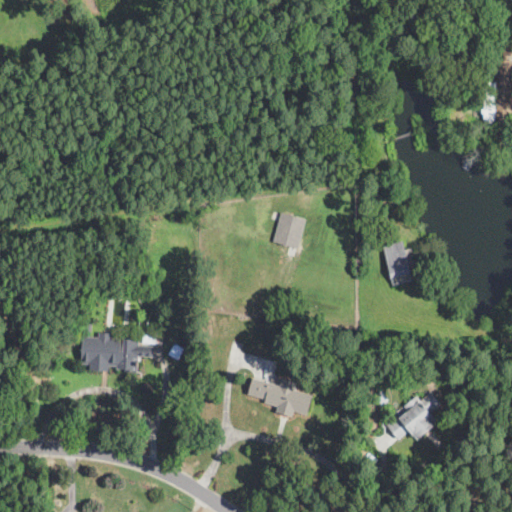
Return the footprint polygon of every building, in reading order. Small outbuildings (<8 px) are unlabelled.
[(511,127),(492,127),(492,120),(484,120),(485,82),(493,82),(494,60),(511,60),(511,127)] [(298,245),(297,248),(274,241),(279,223),(303,229),(298,245)] [(404,247),(405,250),(412,248),(418,270),(411,272),(413,281),(393,285),(383,245),(402,241),(404,247)] [(155,343),(143,342),(143,330),(156,331),(155,343)] [(111,334),(110,338),(139,339),(138,346),(154,347),(153,357),(139,356),(138,372),(124,371),(124,369),(117,368),(117,366),(109,365),(109,371),(88,370),(88,364),(81,364),(82,336),(98,337),(99,333),(111,334)] [(185,347),(178,359),(168,353),(175,341),(185,347)] [(277,385),(280,386),(282,379),(296,383),(294,391),(311,396),(306,414),(294,410),(292,417),(276,412),(278,406),(264,403),(265,398),(248,394),(252,378),(277,385)] [(434,395),(437,400),(441,404),(430,413),(438,423),(419,439),(414,434),(413,435),(409,431),(399,439),(397,437),(387,425),(397,416),(399,419),(401,417),(399,414),(406,408),(404,406),(417,395),(421,399),(430,391),(434,395)]
